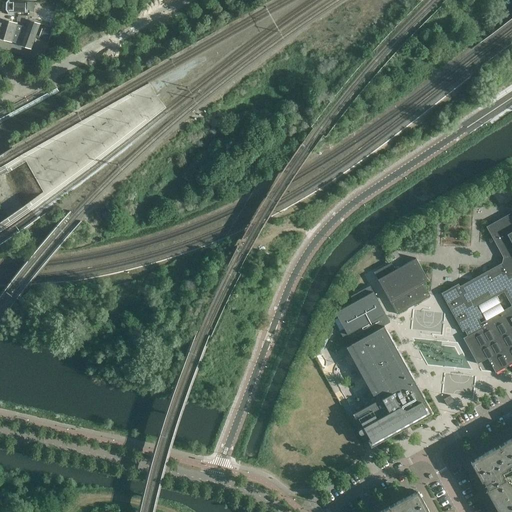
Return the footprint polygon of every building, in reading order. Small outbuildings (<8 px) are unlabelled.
[(27,2),(27,9),(25,9),(25,1),(9,1),(6,4),(6,10),(8,12),(8,14),(14,14),(14,12),(27,12),(27,10),(30,11),(29,13),(36,14),(37,2),(27,2)] [(1,19),(0,21),(0,28),(18,34),(20,29),(24,30),(24,28),(16,25),(17,24),(1,19)] [(28,20),(19,45),(30,50),(39,24),(28,20)] [(18,34),(0,28),(0,38),(11,42),(13,37),(17,39),(18,34)] [(56,88),(0,118),(0,124),(59,92),(56,88)] [(511,212),(486,227),(503,258),(502,263),(492,269),(460,286),(463,293),(459,295),(454,286),(441,293),(462,332),(464,331),(465,332),(468,330),(470,334),(463,338),(477,364),(487,358),(495,373),(511,363),(511,212)] [(428,293),(423,283),(428,280),(418,262),(415,258),(395,270),(377,279),(397,314),(430,296),(428,293)] [(377,279),(395,270),(391,263),(374,272),(377,279)] [(390,322),(370,286),(353,295),(350,297),(353,302),(335,313),(336,314),(344,329),(339,332),(347,346),(351,344),(369,334),(369,335),(374,333),(373,332),(384,326),(390,322)] [(371,447),(432,413),(414,380),(384,326),(373,332),(374,333),(369,335),(369,334),(351,344),(381,399),(353,414),(353,413),(352,414),(367,441),(371,447)] [(453,401),(450,396),(443,399),(447,405),(453,401)] [(511,437),(498,445),(511,467),(510,465),(511,464),(511,437)] [(506,467),(509,466),(510,467),(511,467),(498,445),(470,461),(481,481),(483,480),(487,488),(502,480),(500,477),(503,475),(503,476),(504,476),(502,472),(507,469),(506,467)] [(511,511),(511,485),(510,482),(508,483),(506,480),(508,479),(507,477),(502,480),(487,488),(485,489),(497,511),(511,511)] [(429,510),(418,492),(417,490),(388,506),(391,511),(427,511),(429,510)]
